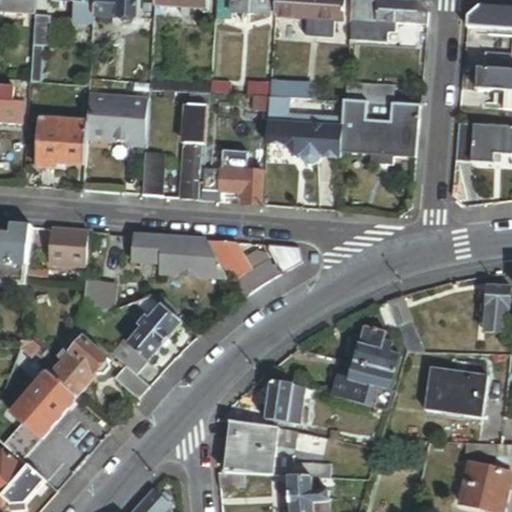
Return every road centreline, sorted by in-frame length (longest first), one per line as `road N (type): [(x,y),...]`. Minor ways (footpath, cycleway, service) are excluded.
road 1 (residential): [(0,207),(430,245)]
road 2 (tertiary): [(430,245),(294,310),(190,396)]
road 3 (residential): [(430,245),(450,0)]
road 4 (tertiary): [(190,396),(90,511)]
